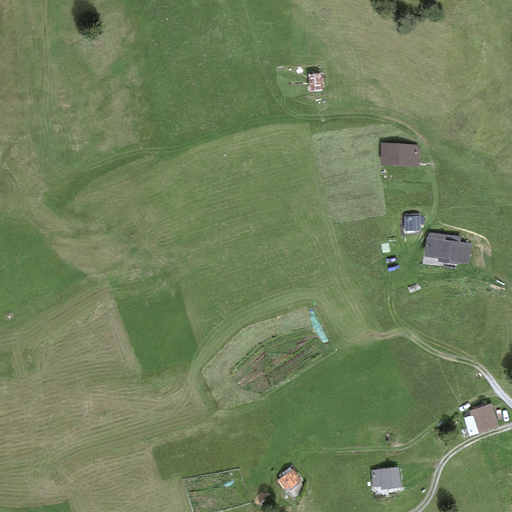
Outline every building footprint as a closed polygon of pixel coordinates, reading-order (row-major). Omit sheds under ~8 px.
[(322,73),(308,74),(309,92),(323,91),(322,73)] [(418,145),(381,143),(380,165),(419,167),(420,148),(417,148),(418,145)] [(420,214),(404,214),(405,231),(421,231),(420,214)] [(427,238),(425,257),(439,259),(439,262),(460,265),(460,263),(469,264),(472,244),(461,242),(462,236),(430,233),(427,238)] [(491,403),(469,411),(471,416),(463,419),(470,437),(499,426),(491,403)] [(282,477),(277,481),(285,490),(289,487),(290,489),(302,481),(293,469),(292,469),(290,467),(280,475),(282,477)] [(398,467),(371,470),(372,487),(381,486),(382,489),(400,488),(398,467)] [(272,498),(264,491),(254,501),(262,509),(272,498)]
